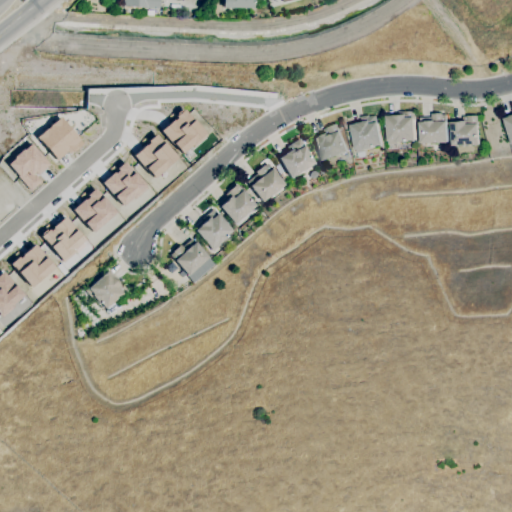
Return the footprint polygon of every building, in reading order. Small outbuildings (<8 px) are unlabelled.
[(158,0),(158,9),(144,9),(144,8),(123,7),(123,0),(158,0)] [(252,0),(252,8),(222,8),(222,0),(252,0)] [(158,131),(180,155),(203,134),(181,110),(158,131)] [(386,144),(385,116),(398,115),(398,112),(413,111),(414,140),(406,140),(406,142),(396,142),(396,144),(386,144)] [(419,143),(418,117),(431,117),(431,114),(441,113),(441,114),(446,114),(447,142),(419,143)] [(511,144),(511,145),(502,116),(511,113),(511,144)] [(356,158),(355,153),(354,153),(354,149),(349,123),(361,121),(360,116),(368,115),(369,116),(375,115),(381,144),(373,146),(373,147),(363,149),(364,151),(363,151),(364,156),(356,158)] [(450,146),(450,122),(462,122),(462,116),(467,116),(477,116),(478,145),(450,146)] [(56,162),(78,142),(56,117),(34,137),(56,162)] [(321,161),(311,136),(324,132),(323,129),(326,128),(336,124),(346,151),(321,161)] [(131,156),(152,179),(175,158),(153,135),(131,156)] [(290,179),(276,157),(287,150),(286,147),(289,145),(298,139),(313,164),(290,179)] [(5,164),(30,191),(40,182),(35,177),(48,165),(27,143),(5,164)] [(144,187),(122,162),(99,183),(121,207),(144,187)] [(262,202),(246,182),(256,174),(254,172),(262,166),(263,167),(266,164),(283,185),(262,202)] [(279,175),(274,167),(279,164),(283,172),(279,175)] [(234,224),(217,205),(226,197),(224,195),(228,192),(227,191),(235,184),(255,206),(234,224)] [(114,213),(94,189),(70,209),(90,233),(114,213)] [(213,252),(192,229),(202,220),(201,219),(212,210),(231,231),(225,236),(226,237),(219,244),(220,246),(213,252)] [(61,262),(84,241),(62,216),(39,237),(61,262)] [(187,276),(169,256),(172,253),(171,252),(179,245),(181,247),(190,239),(207,258),(187,276)] [(8,265),(29,288),(52,267),(32,244),(8,265)] [(211,268),(206,262),(211,259),(215,264),(211,268)] [(0,317),(23,296),(0,271),(0,317)] [(105,310),(103,308),(101,309),(98,306),(91,298),(91,299),(84,291),(105,272),(107,271),(116,281),(117,279),(127,290),(105,310)]
